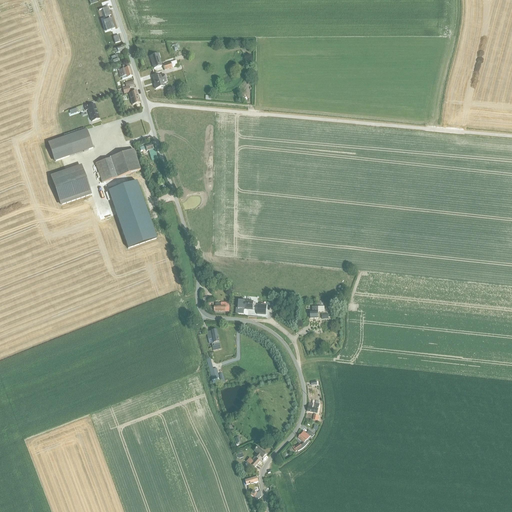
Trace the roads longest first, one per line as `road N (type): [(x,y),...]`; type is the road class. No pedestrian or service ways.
road 1 (unclassified): [(146,105),(197,263),(202,313),(272,333),(305,385),(298,429),(263,471),(269,511)]
road 2 (unclassified): [(146,105),(511,137)]
